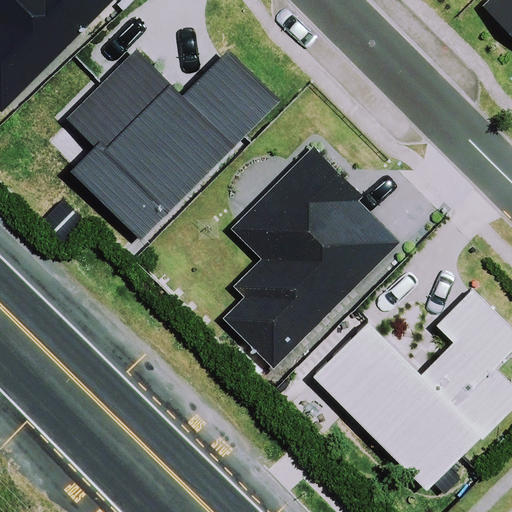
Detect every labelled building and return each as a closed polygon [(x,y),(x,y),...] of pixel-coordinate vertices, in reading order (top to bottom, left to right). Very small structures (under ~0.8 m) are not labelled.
[(0,0),(0,103),(6,110),(116,0),(0,0)] [(511,0),(487,0),(484,4),(511,32),(511,0)] [(97,140),(75,161),(144,230),(281,95),(230,44),(182,91),(139,47),(71,113),(97,140)] [(362,189),(317,144),(235,225),(265,256),(239,282),(248,291),(226,312),(275,361),(399,239),(356,195),(362,189)] [(511,343),(511,313),(478,279),(439,317),(456,333),(421,368),(371,317),(317,371),(428,483),(511,400),(511,377),(495,360),(511,343)]
